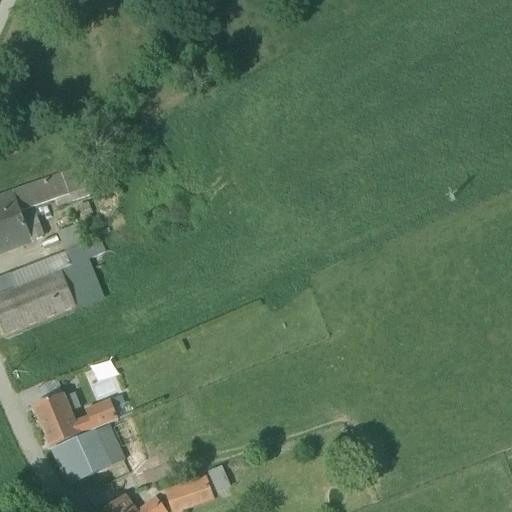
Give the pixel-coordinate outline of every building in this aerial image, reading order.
[(70,199),(73,205),(93,198),(84,171),(62,179),(69,199),(70,199)] [(100,177),(105,189),(116,184),(110,172),(100,177)] [(15,196),(22,216),(32,212),(69,199),(62,179),(46,184),(15,196)] [(0,257),(33,245),(22,216),(15,196),(0,201),(0,257)] [(43,241),(32,212),(22,216),(33,245),(43,241)] [(58,236),(67,256),(87,247),(78,227),(58,236)] [(66,256),(66,257),(72,269),(82,265),(105,255),(99,241),(87,247),(67,256),(66,256)] [(59,275),(72,269),(66,257),(10,279),(17,294),(19,293),(19,294),(60,277),(59,275)] [(62,277),(76,310),(98,302),(82,265),(72,269),(59,275),(60,277),(62,277)] [(19,293),(17,294),(0,301),(0,328),(5,340),(76,310),(62,277),(60,277),(19,294),(19,293)] [(0,301),(17,294),(10,279),(10,278),(0,282),(0,301)] [(89,421),(86,414),(79,396),(65,401),(75,426),(89,421)] [(50,450),(80,438),(75,426),(65,401),(64,399),(34,411),(50,450)] [(89,421),(93,433),(118,423),(110,404),(86,414),(89,421)] [(140,420),(145,430),(159,423),(155,414),(140,420)] [(89,421),(75,426),(80,438),(93,433),(89,421)] [(110,431),(93,437),(109,471),(125,463),(110,431)] [(52,453),(69,490),(109,471),(93,437),(93,436),(52,453)] [(210,473),(215,493),(228,490),(223,470),(210,473)] [(168,497),(173,511),(181,511),(212,502),(205,484),(168,497)] [(109,511),(163,511),(156,502),(142,511),(133,511),(126,500),(109,511)]
